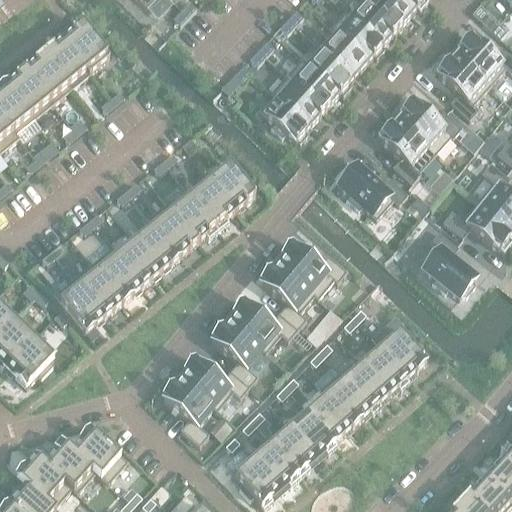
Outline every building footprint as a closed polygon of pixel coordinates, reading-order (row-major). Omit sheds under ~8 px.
[(126,0),(127,0),(133,0),(146,13),(159,0),(126,0)] [(323,0),(310,0),(309,1),(316,9),(324,0),(323,0)] [(411,20),(388,0),(372,0),(365,8),(396,36),(411,20)] [(426,3),(422,0),(388,0),(411,20),(416,14),(419,17),(427,7),(424,5),(426,3)] [(511,0),(501,0),(511,12),(511,0)] [(189,7),(180,16),(188,22),(196,14),(189,7)] [(396,36),(365,8),(351,23),(351,24),(382,52),(396,36)] [(180,16),(172,24),(179,31),(188,22),(180,16)] [(295,16),(287,24),(294,31),(302,23),(295,16)] [(382,52),(351,24),(351,23),(344,17),(329,34),(332,37),(333,37),(367,68),(373,62),(376,65),(384,55),(381,53),(382,52)] [(488,21),(482,28),(491,36),(496,30),(497,29),(488,21)] [(287,24),(279,32),(286,40),(294,31),(287,24)] [(72,38),(62,46),(87,77),(86,77),(88,80),(109,64),(79,27),(77,29),(69,35),(72,38)] [(496,30),(491,36),(499,44),(506,37),(497,29),(496,30)] [(367,68),(333,37),(332,37),(318,53),(321,57),(322,56),(353,84),(367,68)] [(460,56),(454,62),(489,93),(505,75),(510,79),(511,77),(511,63),(500,53),(492,62),(471,44),(470,45),(466,42),(456,52),(460,56)] [(62,46),(43,61),(68,92),(69,91),(86,77),(87,77),(62,46)] [(266,47),(257,56),(265,63),(273,54),(266,47)] [(257,56),(249,65),(256,72),(265,63),(257,56)] [(353,84),(322,56),(321,57),(308,71),(308,72),(339,100),(339,99),(342,102),(350,92),(348,90),(353,84)] [(43,61),(24,76),(52,111),(53,110),(72,95),(69,91),(68,92),(43,61)] [(445,65),(435,76),(439,79),(438,81),(458,99),(450,109),(469,126),(478,116),(473,111),(489,93),(454,62),(448,68),(445,65)] [(339,100),(308,72),(308,71),(301,65),(286,82),(324,116),(339,100)] [(243,72),(234,80),(242,87),(250,79),(243,72)] [(7,90),(6,91),(34,126),(52,111),(24,76),(7,90)] [(324,116),(286,82),(271,98),(275,102),(275,101),(310,132),(324,116)] [(0,122),(15,141),(16,140),(34,126),(6,91),(7,90),(4,87),(0,90),(0,122)] [(119,98),(110,105),(115,111),(124,104),(119,98)] [(310,132),(275,101),(275,102),(260,118),(273,130),(270,133),(282,144),(285,140),(294,149),(296,147),(299,150),(307,141),(304,138),(310,132)] [(110,105),(100,113),(105,119),(115,111),(110,105)] [(452,145),(461,134),(442,117),(434,127),(413,108),(412,109),(408,106),(399,117),(402,120),(397,126),(435,160),(450,143),(452,145)] [(0,122),(0,159),(19,144),(16,140),(15,141),(0,122)] [(79,125),(70,132),(72,135),(77,141),(87,134),(79,125)] [(435,160),(397,126),(391,133),(387,130),(377,140),(381,144),(380,145),(401,164),(392,173),(411,190),(420,180),(418,179),(435,160)] [(72,135),(63,143),(68,149),(77,141),(72,135)] [(190,145),(181,152),(186,158),(195,151),(190,145)] [(511,154),(506,150),(497,161),(511,172),(511,154)] [(38,157),(32,162),(35,165),(40,171),(46,167),(38,157)] [(172,160),(162,167),(167,173),(177,166),(172,160)] [(35,165),(25,173),(30,179),(40,171),(35,165)] [(162,167),(153,175),(158,181),(167,173),(162,167)] [(226,168),(207,184),(235,219),(254,203),(229,172),(226,168)] [(493,189),(478,208),(511,235),(511,203),(502,195),(510,185),(490,170),(482,180),(493,189)] [(341,188),(338,191),(349,201),(345,205),(358,216),(361,212),(376,225),(393,206),(398,211),(407,201),(388,184),(379,194),(355,172),(353,175),(348,174),(339,184),(341,188)] [(207,184),(188,199),(218,236),(228,228),(226,225),(235,219),(207,184)] [(7,188),(0,193),(0,198),(2,202),(12,194),(7,188)] [(134,190),(125,197),(130,204),(139,196),(134,190)] [(125,197),(116,205),(121,211),(130,204),(125,197)] [(170,213),(169,214),(197,249),(205,242),(208,245),(218,236),(188,199),(187,200),(170,213)] [(451,218),(443,228),(462,244),(470,234),(498,256),(499,255),(503,258),(511,246),(508,244),(511,239),(511,235),(478,208),(462,227),(451,218)] [(167,209),(147,226),(153,233),(179,264),(197,249),(169,214),(170,213),(167,209)] [(97,220),(88,227),(93,234),(102,226),(97,220)] [(88,227),(78,235),(83,241),(93,234),(88,227)] [(136,247),(135,248),(160,279),(179,264),(153,233),(147,238),(136,247)] [(435,253),(419,273),(434,285),(431,289),(444,299),(447,296),(459,305),(461,302),(466,302),(474,292),(473,287),(475,285),(450,264),(458,254),(438,238),(430,249),(435,253)] [(115,259),(114,260),(141,294),(160,279),(135,248),(136,247),(133,244),(130,247),(115,259)] [(60,250),(50,258),(55,264),(65,256),(60,250)] [(292,251),(276,270),(314,302),(313,303),(317,306),(334,285),(338,288),(346,279),(327,263),(319,273),(292,251)] [(102,262),(91,270),(123,309),(141,294),(114,260),(115,259),(111,255),(102,262)] [(50,258),(41,265),(46,271),(55,264),(50,258)] [(91,270),(73,285),(104,324),(123,309),(91,270)] [(276,270),(260,289),(286,311),(278,321),(297,337),(305,326),(298,320),(313,303),(314,302),(276,270)] [(73,285),(53,301),(69,321),(85,340),(104,324),(73,285)] [(30,290),(22,298),(31,307),(33,304),(39,298),(30,290)] [(39,298),(33,304),(42,312),(48,306),(39,298)] [(0,307),(0,338),(12,326),(13,327),(16,323),(0,307)] [(244,309),(228,328),(262,357),(261,357),(265,360),(281,342),(288,348),(297,337),(278,321),(270,331),(244,309)] [(329,315),(305,344),(315,352),(342,325),(329,315)] [(360,316),(351,324),(357,330),(366,321),(360,316)] [(59,318),(53,323),(61,333),(67,328),(59,318)] [(351,324),(343,333),(349,338),(357,330),(351,324)] [(12,326),(0,338),(0,374),(1,376),(4,373),(5,374),(32,345),(13,327),(12,326)] [(228,328),(212,347),(237,369),(229,379),(248,394),(257,384),(246,375),(261,357),(262,357),(228,328)] [(376,353),(379,356),(380,356),(406,386),(407,385),(415,378),(425,370),(417,360),(420,357),(409,345),(406,348),(395,336),(376,353)] [(32,345),(5,374),(14,383),(25,394),(38,381),(41,384),(53,372),(49,369),(53,365),(32,345)] [(332,353),(326,348),(318,356),(324,362),(332,353)] [(380,356),(379,356),(362,372),(388,402),(397,393),(400,396),(409,388),(407,385),(406,386),(380,356)] [(318,359),(309,367),(315,373),(323,364),(318,359)] [(195,366),(179,385),(213,414),(212,415),(216,418),(232,399),(239,405),(248,394),(229,379),(221,388),(195,366)] [(388,402),(362,372),(359,374),(356,370),(341,383),(340,384),(370,417),(369,418),(371,421),(381,413),(378,410),(388,402)] [(340,384),(341,383),(338,379),(318,397),(325,404),(325,403),(352,433),(361,426),(360,425),(369,418),(370,417),(340,384)] [(292,384),(284,393),(289,398),(298,390),(292,384)] [(179,385),(163,405),(189,427),(180,437),(199,452),(208,442),(197,433),(212,415),(213,414),(179,385)] [(284,393),(275,401),(281,407),(289,398),(284,393)] [(325,403),(325,404),(307,419),(333,449),(334,448),(351,434),(352,433),(325,403)] [(263,424),(257,418),(249,427),(255,432),(263,424)] [(333,449),(307,419),(289,435),(315,465),(324,457),(327,460),(337,451),(334,448),(333,449)] [(246,441),(255,432),(249,427),(240,435),(246,441)] [(80,448),(72,457),(71,458),(95,479),(95,480),(107,491),(127,469),(90,436),(88,437),(86,435),(78,444),(81,446),(79,447),(80,448)] [(315,465),(289,435),(272,450),(271,450),(300,483),(310,474),(307,472),(315,465)] [(233,444),(225,452),(231,458),(239,449),(233,444)] [(271,450),(272,450),(269,446),(250,463),(279,496),(287,489),(290,492),(300,483),(271,450)] [(71,458),(72,457),(62,448),(54,458),(54,459),(44,469),(44,470),(72,495),(71,495),(76,500),(95,480),(95,479),(71,458)] [(511,452),(499,466),(511,477),(511,452)] [(279,496),(250,463),(248,464),(240,455),(225,468),(233,477),(231,479),(241,491),(238,494),(249,506),(252,503),(259,511),(267,511),(273,507),(270,504),(279,496)] [(44,470),(44,469),(35,461),(25,474),(24,473),(16,483),(25,491),(49,511),(56,511),(71,495),(72,495),(44,470)] [(511,477),(499,466),(483,484),(511,510),(511,477)] [(511,511),(511,510),(483,484),(467,501),(479,511),(511,511)] [(49,511),(25,491),(8,511),(7,510),(7,511),(49,511)] [(160,492),(149,504),(158,511),(169,500),(160,492)] [(136,498),(127,507),(132,511),(134,511),(142,504),(136,498)] [(479,511),(467,501),(456,511),(479,511)]
